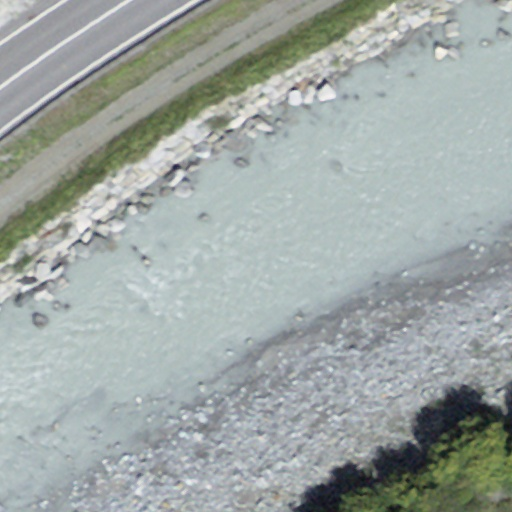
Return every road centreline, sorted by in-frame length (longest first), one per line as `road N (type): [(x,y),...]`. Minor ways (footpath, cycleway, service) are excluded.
road 1 (track): [(0,206),(323,0)]
road 2 (primary): [(125,0),(0,85)]
